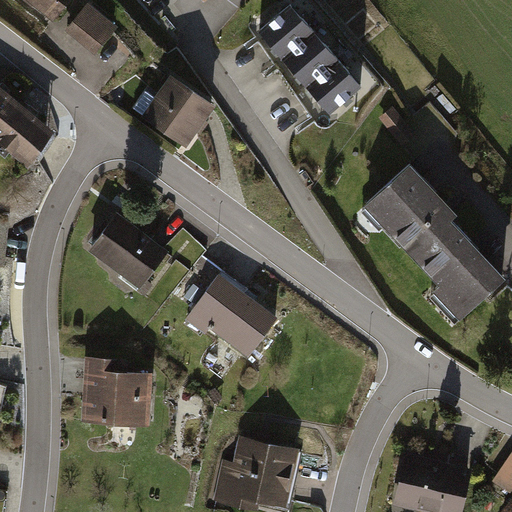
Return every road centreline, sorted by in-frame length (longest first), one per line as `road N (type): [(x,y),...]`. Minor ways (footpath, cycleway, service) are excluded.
road 1 (residential): [(38,511),(44,473),(35,280),(56,206),(109,131)]
road 2 (residential): [(340,301),(346,278),(231,95),(195,52),(198,34),(230,0)]
road 3 (residential): [(340,301),(109,131)]
road 4 (residential): [(350,511),(364,451),(415,357)]
road 5 (residential): [(109,131),(0,36)]
